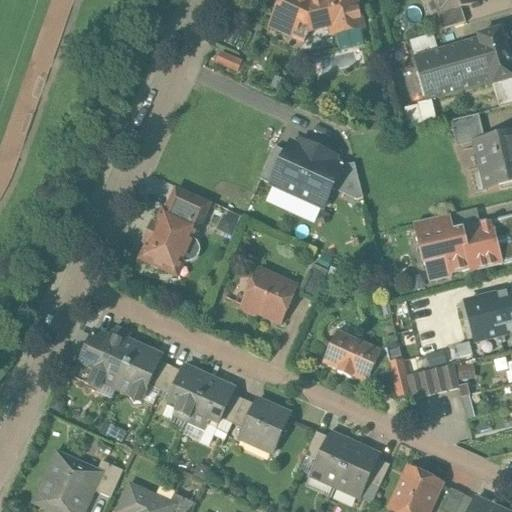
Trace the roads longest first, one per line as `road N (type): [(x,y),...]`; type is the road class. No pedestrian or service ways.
road 1 (residential): [(511,488),(191,340)]
road 2 (residential): [(75,286),(213,0)]
road 3 (residential): [(0,458),(75,286)]
road 4 (residential): [(191,340),(75,286)]
